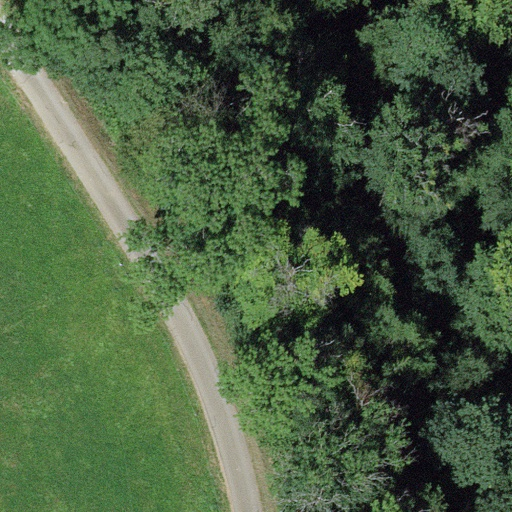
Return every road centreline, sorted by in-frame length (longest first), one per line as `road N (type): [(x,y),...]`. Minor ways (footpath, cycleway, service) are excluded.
road 1 (track): [(278,0),(424,414),(433,511)]
road 2 (track): [(240,511),(203,373),(0,50)]
